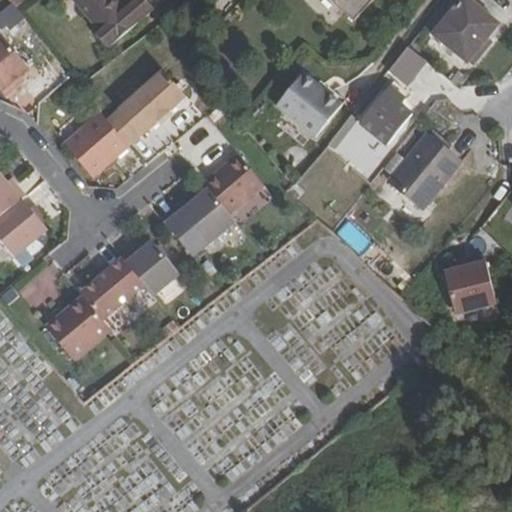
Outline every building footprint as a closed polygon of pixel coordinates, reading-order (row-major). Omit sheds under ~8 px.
[(22,9),(32,1),(30,0),(13,0),(16,3),(22,9)] [(77,0),(103,31),(128,11),(118,0),(77,0)] [(331,0),(358,25),(382,1),(381,0),(331,0)] [(468,0),(439,37),(473,63),(479,58),(502,26),(469,0),(468,0)] [(22,9),(16,3),(2,15),(12,26),(26,15),(22,9)] [(0,43),(0,80),(12,96),(24,87),(19,82),(36,68),(9,37),(0,43)] [(414,46),(393,71),(411,87),(433,63),(414,46)] [(286,103),(324,134),(354,101),(315,69),(286,103)] [(172,72),(111,120),(131,145),(145,134),(147,136),(193,99),(172,72)] [(462,93),(471,82),(463,76),(454,87),(462,93)] [(399,88),(412,98),(415,94),(402,84),(399,88)] [(426,110),(412,98),(399,88),(374,119),(402,141),(426,110)] [(111,120),(106,114),(70,143),(97,175),(133,147),(131,145),(111,120)] [(447,126),(442,132),(463,148),(466,143),(447,126)] [(405,179),(437,205),(475,158),(463,148),(442,132),(405,179)] [(213,190),(234,215),(269,187),(243,155),(208,184),(213,190)] [(0,176),(0,221),(27,199),(32,195),(22,184),(16,189),(12,183),(3,174),(0,176)] [(18,178),(12,183),(16,189),(22,184),(18,178)] [(211,245),(239,222),(234,215),(213,190),(202,199),(197,204),(192,200),(180,209),(211,245)] [(198,195),(192,200),(197,204),(202,199),(198,195)] [(27,199),(0,221),(0,235),(18,257),(51,231),(27,199)] [(147,286),(155,295),(180,274),(153,242),(143,250),(139,252),(134,247),(123,256),(147,286)] [(139,252),(143,250),(138,243),(134,247),(139,252)] [(147,286),(123,256),(81,290),(83,294),(105,320),(147,286)] [(487,262),(445,272),(456,316),(498,306),(487,262)] [(407,266),(392,276),(402,291),(417,281),(407,266)] [(74,358),(112,328),(105,320),(83,294),(47,325),(65,347),(74,358)]
